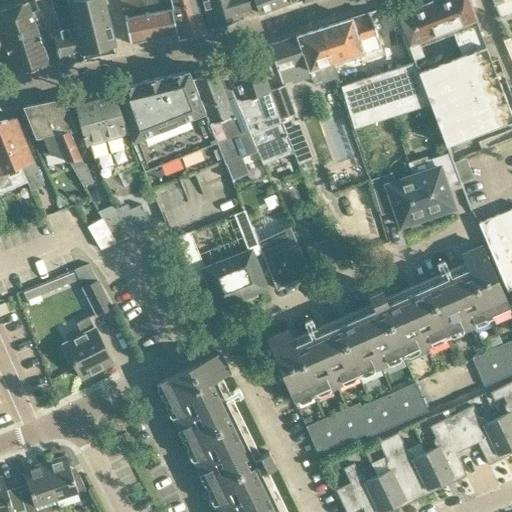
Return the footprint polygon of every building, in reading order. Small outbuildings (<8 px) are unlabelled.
[(67,0),(49,0),(59,29),(53,31),(59,62),(60,63),(83,58),(75,26),(68,1),(67,0)] [(74,0),(68,1),(75,26),(83,58),(116,52),(115,50),(108,21),(104,21),(102,14),(107,13),(106,6),(100,7),(98,0),(95,0),(93,1),(92,0),(74,0)] [(181,39),(170,0),(120,0),(126,24),(130,44),(177,34),(178,40),(181,39)] [(206,33),(196,0),(170,0),(181,39),(206,33)] [(202,0),(210,27),(243,18),(241,10),(249,8),(256,6),(253,0),(202,0)] [(253,0),(256,6),(259,13),(278,6),(288,2),(294,0),(253,0)] [(435,0),(397,14),(415,62),(430,104),(446,145),(468,136),(511,119),(511,116),(468,0),(435,0)] [(511,0),(491,0),(499,17),(511,11),(511,0)] [(0,47),(5,46),(15,73),(49,64),(27,1),(0,11),(0,47)] [(369,12),(318,29),(331,62),(357,53),(360,61),(382,53),(369,12)] [(269,45),(270,47),(275,62),(273,63),(275,68),(277,68),(282,82),(290,79),(292,85),(311,79),(313,85),(336,77),(331,62),(318,29),(269,45)] [(511,44),(509,36),(501,39),(511,65),(511,44)] [(260,57),(221,69),(222,71),(221,71),(241,109),(249,132),(262,164),(293,153),(285,132),(270,90),(260,57)] [(340,86),(353,128),(430,104),(415,62),(340,86)] [(195,77),(193,78),(200,96),(226,163),(235,160),(227,140),(249,132),(241,109),(221,71),(217,72),(216,71),(210,73),(208,69),(198,72),(195,77)] [(200,96),(193,78),(192,78),(189,70),(163,77),(163,76),(140,82),(114,89),(128,127),(125,128),(140,163),(143,171),(152,191),(226,163),(200,96)] [(113,89),(73,100),(86,147),(89,146),(103,178),(140,163),(125,128),(128,127),(114,89),(114,88),(113,88),(113,89)] [(63,98),(43,102),(63,152),(67,161),(68,161),(80,187),(93,181),(85,163),(83,164),(70,131),(76,130),(71,117),(63,98)] [(23,107),(26,114),(36,138),(43,155),(63,152),(43,102),(23,107)] [(14,117),(0,119),(0,182),(10,178),(7,172),(21,166),(30,190),(43,184),(33,160),(32,160),(14,117)] [(446,186),(459,181),(449,154),(428,161),(426,157),(409,163),(412,173),(428,220),(443,214),(442,211),(454,207),(446,186)] [(428,220),(412,173),(393,179),(391,173),(370,180),(379,209),(393,204),(400,225),(412,221),(413,225),(428,220)] [(155,198),(143,203),(152,222),(164,217),(155,198)] [(128,237),(140,232),(130,209),(127,204),(116,208),(117,211),(125,230),(128,237)] [(130,209),(140,232),(151,227),(141,204),(130,209)] [(511,208),(479,222),(508,290),(511,288),(511,208)] [(248,250),(228,258),(245,300),(257,295),(255,291),(266,287),(254,256),(262,252),(257,241),(258,241),(246,209),(234,214),(248,250)] [(125,230),(117,211),(101,218),(112,236),(115,242),(128,237),(125,230)] [(87,226),(101,249),(115,242),(112,236),(101,218),(87,226)] [(311,273),(289,226),(258,241),(257,241),(262,252),(276,289),(311,273)] [(245,300),(228,258),(205,267),(190,231),(177,237),(195,281),(206,277),(217,306),(228,302),(230,306),(245,300)] [(306,247),(307,250),(314,269),(335,261),(327,239),(306,247)] [(287,330),(267,339),(294,400),(508,306),(481,245),(462,253),(468,267),(386,304),(378,307),(293,344),(287,330)] [(88,264),(73,270),(83,288),(96,314),(111,307),(97,281),(88,264)] [(73,272),(23,292),(26,300),(76,280),(73,272)] [(381,289),(368,294),(372,303),(384,298),(385,297),(381,289)] [(0,304),(0,315),(9,312),(4,302),(0,304)] [(112,362),(89,316),(76,323),(82,334),(64,343),(81,378),(112,362)] [(498,335),(487,340),(491,349),(496,347),(502,344),(498,335)] [(502,344),(507,357),(511,354),(511,351),(507,342),(502,344)] [(502,344),(496,347),(501,359),(507,357),(502,344)] [(491,349),(489,350),(495,362),(501,359),(496,347),(491,349)] [(489,350),(483,352),(489,364),(495,362),(489,350)] [(220,352),(160,382),(223,511),(281,511),(260,470),(266,467),(266,468),(275,464),(269,451),(260,455),(262,458),(256,461),(216,378),(230,372),(220,352)] [(483,352),(477,355),(483,367),(489,364),(483,352)] [(511,354),(507,357),(501,359),(495,362),(489,364),(483,367),(477,370),(479,374),(485,371),(491,369),(497,366),(503,364),(509,361),(511,359),(511,354)] [(477,355),(471,357),(477,370),(483,367),(477,355)] [(60,359),(47,364),(52,375),(65,370),(60,359)] [(511,368),(509,361),(503,364),(508,376),(511,374),(511,368)] [(503,364),(497,366),(502,378),(508,376),(503,364)] [(497,366),(491,369),(496,381),(502,378),(497,366)] [(491,369),(485,371),(490,384),(496,381),(491,369)] [(485,371),(479,374),(484,386),(490,384),(485,371)] [(409,375),(399,380),(403,388),(403,387),(409,385),(412,383),(409,375)] [(421,394),(415,382),(412,383),(409,385),(415,397),(421,394)] [(507,412),(496,417),(511,450),(511,390),(508,383),(490,392),(494,400),(503,396),(506,402),(504,407),(507,412)] [(415,397),(409,385),(403,387),(409,400),(415,397)] [(409,400),(403,387),(403,388),(397,390),(403,402),(409,400)] [(403,402),(397,390),(391,393),(397,405),(403,402)] [(397,405),(391,393),(385,395),(391,408),(397,405)] [(375,420),(381,417),(387,415),(393,412),(399,409),(405,407),(411,404),(417,401),(422,399),(421,394),(415,397),(409,400),(403,402),(397,405),(391,408),(385,410),(379,413),(371,416),(366,404),(361,406),(365,414),(359,417),(353,420),(347,422),(341,425),(335,428),(329,430),(323,433),(317,435),(311,438),(313,442),(313,443),(319,440),(325,437),(331,435),(337,432),(343,429),(349,427),(355,424),(361,421),(367,419),(369,423),(375,420)] [(391,408),(385,395),(379,398),(385,410),(391,408)] [(385,410),(379,398),(373,401),(379,413),(385,410)] [(428,411),(422,399),(417,401),(422,414),(428,411)] [(379,413),(373,401),(370,402),(366,404),(371,416),(379,413)] [(422,414),(417,401),(411,404),(416,416),(422,414)] [(365,414),(361,406),(360,406),(359,403),(354,405),(359,417),(365,414)] [(416,416),(411,404),(405,407),(410,419),(416,416)] [(359,417),(354,405),(348,407),(353,420),(359,417)] [(472,405),(451,415),(467,447),(478,442),(488,464),(499,459),(501,454),(506,451),(508,455),(511,452),(511,450),(496,417),(485,423),(483,418),(478,416),(472,405)] [(353,420),(348,407),(345,409),(342,410),(347,422),(353,420)] [(410,419),(405,407),(399,409),(404,421),(410,419)] [(404,421),(399,409),(393,412),(398,424),(402,422),(404,421)] [(347,422),(342,410),(336,413),(341,425),(347,422)] [(398,424),(393,412),(387,415),(392,427),(398,424)] [(341,425),(336,413),(330,415),(335,428),(341,425)] [(335,428),(330,415),(324,418),(329,430),(335,428)] [(392,427),(387,415),(381,417),(386,429),(392,427)] [(436,447),(425,452),(442,487),(447,484),(445,481),(450,478),(456,480),(467,475),(456,453),(467,447),(451,415),(430,426),(435,437),(433,442),(436,447)] [(310,416),(303,420),(306,426),(312,423),(313,423),(310,416)] [(386,429),(381,417),(375,420),(380,432),(382,431),(386,429)] [(323,433),(329,430),(324,418),(318,421),(323,433)] [(374,435),(369,423),(367,419),(361,421),(368,437),(374,435)] [(380,432),(375,420),(369,423),(374,435),(380,432)] [(323,433),(318,421),(313,423),(312,423),(317,435),(323,433)] [(368,437),(361,421),(355,424),(360,436),(365,434),(367,438),(368,437)] [(317,435),(312,423),(306,426),(311,438),(317,435)] [(360,436),(355,424),(349,427),(354,439),(356,438),(360,436)] [(354,439),(349,427),(343,429),(348,442),(354,439)] [(348,442),(343,429),(337,432),(342,444),(348,442)] [(342,444),(337,432),(331,435),(336,447),(342,444)] [(398,432),(388,437),(418,498),(428,493),(430,488),(435,486),(437,489),(442,487),(425,452),(414,457),(412,452),(407,451),(398,432)] [(336,447),(331,435),(325,437),(330,450),(335,447),(336,447)] [(330,450),(325,437),(319,440),(324,452),(330,450)] [(388,470),(377,475),(394,510),(399,507),(397,504),(402,501),(408,503),(418,498),(388,437),(378,442),(387,460),(386,465),(388,470)] [(324,452),(319,440),(313,443),(318,455),(324,452)] [(66,455),(44,462),(55,499),(85,489),(81,477),(74,479),(66,455)] [(27,484),(17,487),(24,511),(53,511),(59,510),(55,499),(44,462),(23,469),(27,484)] [(350,482),(335,490),(346,511),(353,511),(362,508),(364,511),(381,511),(382,511),(387,509),(388,511),(389,511),(394,510),(377,475),(366,480),(364,476),(359,474),(354,463),(343,468),(350,482)] [(2,476),(0,476),(0,511),(24,511),(17,487),(7,490),(2,476)]
